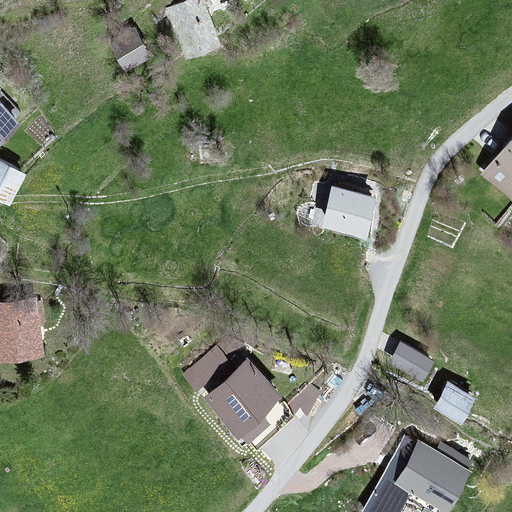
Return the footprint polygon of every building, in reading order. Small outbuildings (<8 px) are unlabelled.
[(206,0),(196,0),(174,10),(194,56),(226,42),(206,0)] [(143,28),(113,43),(124,65),(154,51),(143,28)] [(0,102),(0,148),(23,129),(0,102)] [(511,146),(489,173),(511,193),(511,146)] [(0,164),(0,196),(9,201),(21,176),(0,164)] [(324,223),(371,238),(384,198),(337,183),(324,223)] [(0,303),(0,360),(51,352),(42,297),(0,303)] [(432,361),(400,343),(390,360),(422,379),(432,361)] [(249,357),(208,393),(256,446),(297,410),(249,357)] [(473,400),(449,386),(437,406),(461,420),(473,400)] [(405,438),(361,511),(400,511),(412,493),(444,511),(449,511),(472,474),(419,442),(418,445),(405,438)]
